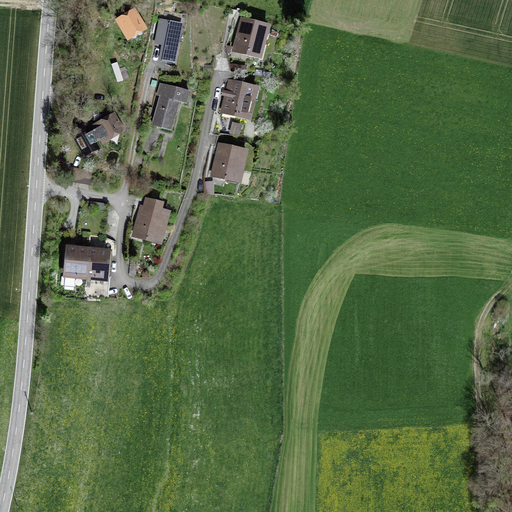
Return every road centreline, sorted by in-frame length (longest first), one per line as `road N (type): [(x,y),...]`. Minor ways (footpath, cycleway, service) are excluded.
road 1 (tertiary): [(0,511),(21,397),(36,184)]
road 2 (residential): [(128,201),(124,272),(131,283),(154,286),(193,195),(220,76)]
road 3 (track): [(484,511),(476,339),(486,310),(511,279)]
road 4 (tertiary): [(36,184),(50,0)]
road 5 (residential): [(128,201),(159,54)]
